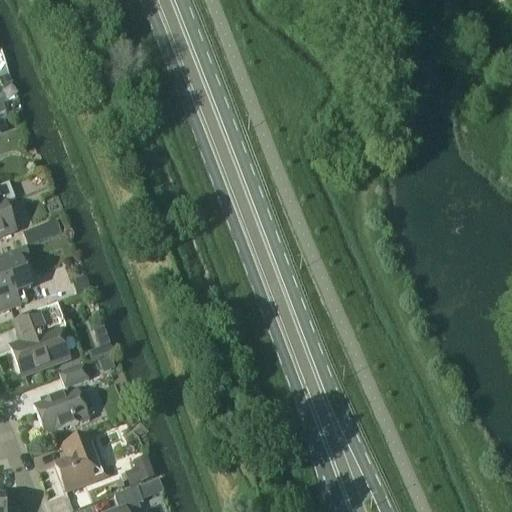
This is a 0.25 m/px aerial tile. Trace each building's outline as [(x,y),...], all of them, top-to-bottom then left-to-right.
[(0,239),(14,234),(3,206),(14,202),(8,186),(0,189),(0,239)] [(54,223),(39,228),(45,242),(59,236),(54,223)] [(30,291),(20,266),(28,263),(24,251),(0,259),(0,314),(26,305),(22,294),(30,291)] [(84,279),(70,285),(76,299),(90,293),(84,279)] [(67,363),(56,334),(64,331),(56,309),(13,325),(18,340),(20,339),(23,345),(10,350),(21,380),(67,363)] [(88,382),(83,369),(58,379),(63,392),(88,382)] [(87,418),(91,412),(86,399),(79,398),(77,393),(32,410),(44,440),(88,423),(87,418)] [(101,468),(89,437),(65,447),(70,461),(54,467),(65,495),(102,481),(98,469),(101,468)] [(155,481),(147,459),(133,464),(136,472),(126,476),(131,489),(155,481)] [(139,511),(138,507),(142,505),(137,490),(113,499),(118,511),(139,511)] [(13,511),(10,503),(4,506),(3,501),(0,500),(0,511),(13,511)]
